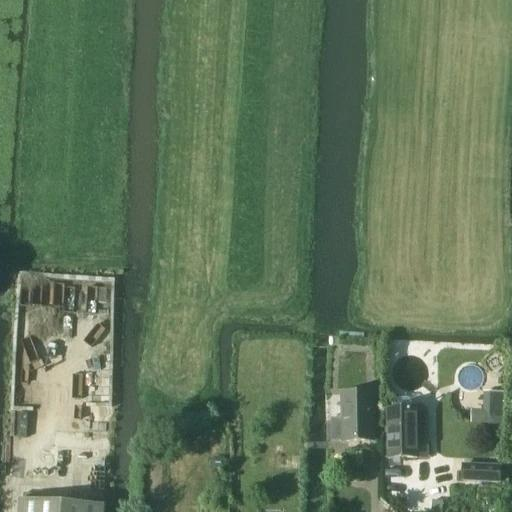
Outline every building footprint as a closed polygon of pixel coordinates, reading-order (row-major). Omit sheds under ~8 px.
[(341,445),(376,444),(374,393),(339,394),(340,420),(330,420),(330,443),(341,443),(341,445)] [(474,415),(474,423),(501,424),(503,396),(487,395),(486,415),(474,415)] [(392,409),(386,409),(387,461),(417,460),(416,409),(412,409),(412,403),(408,400),(395,400),(392,404),(392,409)] [(461,465),(460,483),(500,485),(501,467),(461,465)] [(20,502),(19,511),(103,511),(103,508),(20,502)]
